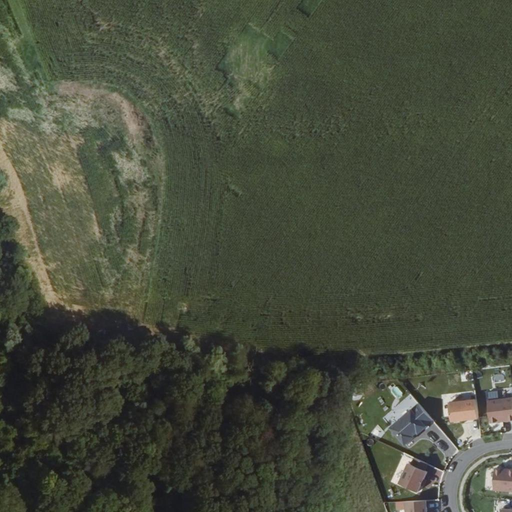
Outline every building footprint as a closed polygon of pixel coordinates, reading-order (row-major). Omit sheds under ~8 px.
[(382,420),(406,446),(434,420),(410,395),(382,420)] [(511,396),(486,397),(486,421),(511,420),(511,396)] [(446,399),(447,420),(477,419),(476,398),(446,399)] [(376,425),(369,435),(379,441),(385,431),(376,425)] [(431,439),(449,457),(458,448),(440,430),(431,439)] [(407,456),(396,484),(416,492),(427,463),(407,456)] [(491,492),(511,491),(511,467),(491,468),(491,492)] [(404,499),(403,511),(427,511),(428,500),(404,499)]
